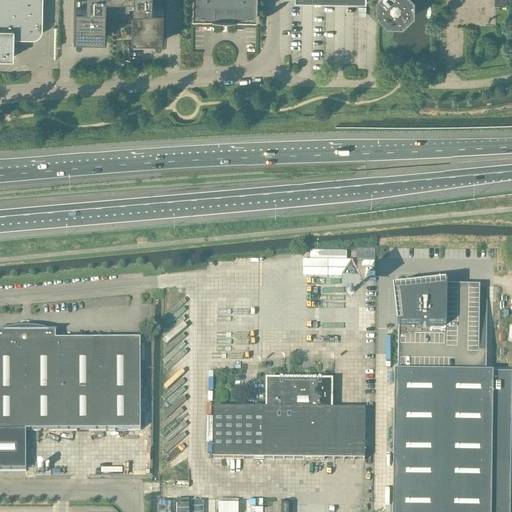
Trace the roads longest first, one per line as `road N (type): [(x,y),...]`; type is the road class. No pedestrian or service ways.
road 1 (motorway): [(0,217),(511,172)]
road 2 (motorway): [(511,146),(0,176)]
road 3 (unclassified): [(0,93),(271,69)]
road 4 (unclassified): [(379,511),(383,251)]
road 5 (unclassified): [(271,69),(296,82),(511,79)]
road 6 (unclassified): [(0,298),(155,283)]
road 7 (unclassified): [(133,511),(133,493),(0,493)]
